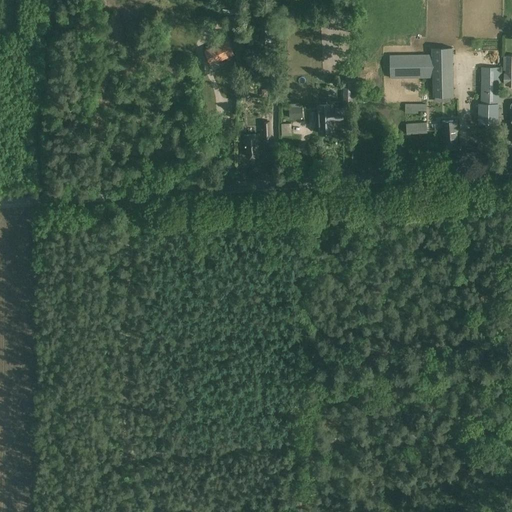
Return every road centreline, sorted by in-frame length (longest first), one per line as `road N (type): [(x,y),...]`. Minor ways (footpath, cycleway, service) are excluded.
road 1 (track): [(511,430),(130,456),(130,195)]
road 2 (unclassified): [(511,169),(0,203)]
